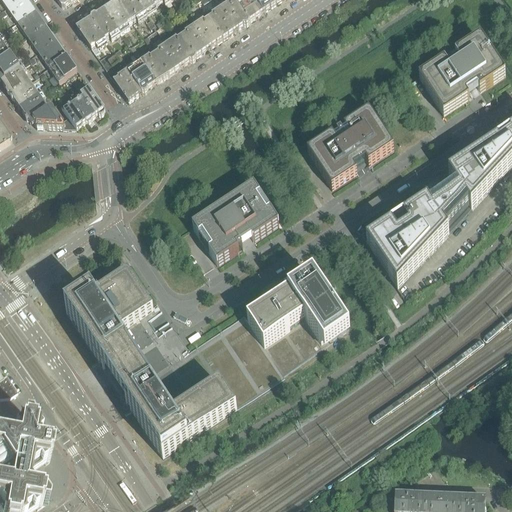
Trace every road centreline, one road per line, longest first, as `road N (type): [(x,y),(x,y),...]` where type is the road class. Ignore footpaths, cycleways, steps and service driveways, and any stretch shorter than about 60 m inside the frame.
road 1 (unclassified): [(144,497),(401,330),(511,228)]
road 2 (residential): [(177,315),(195,320),(474,139)]
road 3 (residential): [(460,126),(177,315)]
road 4 (secondary): [(144,497),(4,295)]
road 5 (tertiary): [(162,107),(325,0)]
road 6 (secondary): [(0,343),(95,484)]
road 7 (tertiary): [(4,295),(110,219)]
